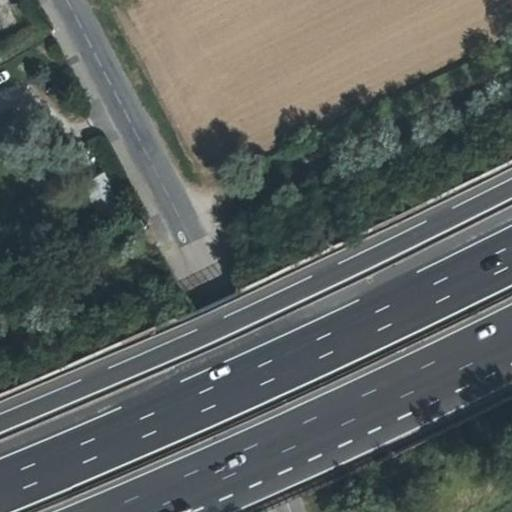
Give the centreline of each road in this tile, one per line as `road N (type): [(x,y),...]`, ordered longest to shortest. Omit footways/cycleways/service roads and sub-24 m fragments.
road 1 (motorway): [(511,187),(0,425)]
road 2 (motorway): [(511,254),(0,489)]
road 3 (tertiary): [(62,0),(203,282),(289,511)]
road 4 (motorway): [(123,511),(511,333)]
road 5 (motorway): [(182,511),(511,335)]
road 6 (track): [(176,229),(82,285),(0,320)]
